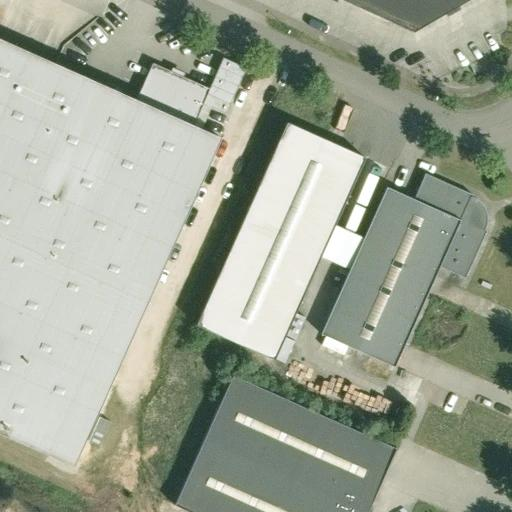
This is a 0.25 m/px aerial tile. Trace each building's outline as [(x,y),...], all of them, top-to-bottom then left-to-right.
[(327,0),(412,39),(478,0),(327,0)] [(0,442),(58,469),(207,139),(0,46),(0,442)] [(278,143),(191,346),(268,379),(354,176),(278,143)] [(387,187),(325,332),(393,360),(434,264),(463,276),(482,232),(484,215),(478,202),(466,193),(423,174),(413,198),(387,187)] [(228,375),(172,505),(188,511),(367,511),(395,447),(228,375)]
